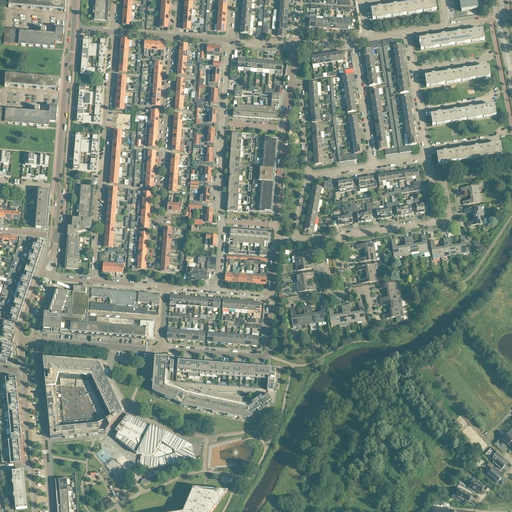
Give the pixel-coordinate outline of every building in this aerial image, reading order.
[(59,9),(62,10),(65,10),(66,1),(59,0),(9,0),(9,5),(16,6),(19,7),(19,6),(25,7),(25,8),(30,8),(31,7),(37,8),(40,8),(46,8),(46,10),(49,10),(49,9),(55,9),(55,10),(59,10),(59,9)] [(373,20),(436,10),(434,0),(433,0),(428,1),(427,0),(426,0),(425,0),(425,1),(412,3),(412,2),(409,3),(409,4),(396,6),(396,5),(393,5),(394,6),(381,8),(381,7),(378,7),(378,8),(371,9),(373,20)] [(458,0),(461,12),(478,9),(476,0),(458,0)] [(107,13),(107,5),(96,4),(95,12),(107,13)] [(106,19),(107,13),(95,12),(95,18),(92,17),(92,21),(100,21),(106,22),(107,22),(108,19),(106,19)] [(342,22),(342,30),(343,30),(348,30),(349,26),(352,27),(352,19),(342,19),(342,22)] [(191,24),(191,23),(184,22),(183,30),(194,30),(195,24),(191,24)] [(19,46),(55,48),(55,44),(63,44),(64,28),(56,28),(55,35),(46,34),(46,29),(42,28),(41,31),(41,32),(41,35),(17,33),(17,31),(5,30),(4,45),(19,46)] [(420,44),(421,50),(484,40),(482,30),(476,31),(476,30),(473,30),(473,31),(460,33),(460,32),(457,33),(457,34),(444,36),(444,35),(442,35),(442,36),(429,38),(429,37),(426,37),(426,39),(419,40),(420,42),(419,42),(419,44),(420,44)] [(94,51),(95,44),(89,44),(90,38),(84,38),(83,45),(84,45),(84,46),(83,46),(83,50),(94,51)] [(94,51),(105,52),(106,48),(105,48),(105,39),(100,39),(100,45),(95,44),(94,51)] [(94,57),(94,51),(83,50),(82,53),(83,53),(83,55),(82,55),(82,62),(88,62),(88,57),(94,57)] [(105,55),(105,52),(94,51),(94,57),(99,57),(98,63),(104,63),(104,55),(105,55)] [(87,68),(88,62),(82,62),(81,69),(82,69),(82,70),(81,70),(81,74),(82,74),(86,74),(86,75),(89,76),(92,76),(93,68),(87,68)] [(163,63),(158,63),(149,62),(149,65),(151,65),(151,69),(163,70),(163,63)] [(103,72),(104,63),(98,63),(98,69),(93,68),(92,76),(95,76),(98,76),(99,75),(103,76),(103,75),(104,76),(104,72),(103,72)] [(199,65),(199,69),(209,70),(209,72),(210,72),(210,76),(219,77),(220,70),(220,67),(220,66),(216,66),(213,66),(210,66),(199,65)] [(427,87),(483,78),(490,77),(488,67),(481,68),(481,67),(478,67),(479,68),(466,70),(466,69),(463,70),(463,71),(450,73),(450,72),(447,72),(447,73),(435,75),(434,74),(432,75),(432,76),(425,77),(427,87)] [(59,89),(60,79),(53,79),(53,78),(50,78),(50,79),(34,77),(34,76),(31,76),(31,77),(16,76),(16,75),(13,75),(13,76),(6,75),(5,85),(12,85),(12,86),(15,86),(15,85),(21,86),(21,87),(24,87),(24,86),(30,87),(34,87),(40,87),(40,89),(43,89),(43,88),(49,88),(49,89),(52,89),(52,88),(59,89)] [(197,93),(197,95),(200,95),(200,89),(205,89),(205,85),(198,85),(197,93)] [(90,99),(91,92),(85,92),(86,86),(80,86),(79,93),(80,93),(80,94),(79,94),(79,98),(90,99)] [(90,99),(102,100),(102,96),(101,96),(102,87),(97,87),(96,93),(91,92),(90,99)] [(279,96),(272,95),(271,107),(271,108),(275,108),(275,105),(278,105),(279,96)] [(90,105),(90,99),(79,98),(79,101),(79,103),(78,103),(78,110),(84,110),(84,105),(90,105)] [(101,103),(102,100),(90,99),(90,105),(95,105),(95,111),(100,112),(100,103),(101,103)] [(432,125),(489,117),(496,116),(494,105),(487,106),(487,105),(484,106),(485,107),(471,109),(471,108),(468,108),(469,109),(456,111),(456,110),(453,111),(453,112),(440,114),(440,113),(437,113),(437,114),(431,115),(432,125)] [(5,124),(49,127),(49,122),(56,123),(57,107),(50,107),(49,114),(39,113),(40,108),(35,107),(35,110),(35,114),(3,111),(4,109),(0,108),(0,123),(5,124)] [(83,116),(84,110),(78,110),(77,117),(78,117),(78,118),(77,118),(77,122),(78,122),(82,122),(82,124),(86,124),(88,124),(89,116),(83,116)] [(159,111),(154,110),(145,110),(145,113),(151,113),(150,117),(159,118),(159,111)] [(99,120),(100,112),(95,111),(94,117),(89,116),(88,124),(91,124),(95,125),(95,123),(99,124),(100,124),(100,120),(99,120)] [(385,137),(388,136),(387,130),(384,131),(376,132),(377,138),(385,137)] [(86,147),(87,141),(81,140),(82,134),(76,134),(75,141),(76,141),(76,143),(75,143),(75,146),(86,147)] [(86,147),(98,148),(98,144),(97,144),(98,135),(93,135),(92,141),(87,141),(86,147)] [(205,136),(204,143),(207,143),(207,145),(214,146),(214,143),(214,142),(214,136),(205,136)] [(270,138),(265,137),(263,168),(260,168),(259,181),(261,181),(259,212),(265,212),(265,211),(271,211),(273,182),(273,177),(275,177),(275,174),(273,174),(274,169),(276,140),(270,140),(270,138)] [(388,149),(390,149),(389,142),(386,143),(378,144),(379,150),(385,149),(388,149)] [(439,164),(501,154),(500,144),(493,145),(493,144),(490,144),(490,145),(478,147),(477,146),(475,147),(475,148),(462,150),(462,149),(459,149),(459,150),(446,152),(446,151),(443,152),(444,153),(437,154),(439,164)] [(86,153),(86,147),(75,146),(75,149),(76,149),(76,151),(75,151),(74,158),(80,158),(81,153),(86,153)] [(98,151),(98,148),(86,147),(86,153),(91,154),(91,159),(96,160),(97,151),(98,151)] [(198,161),(198,165),(212,166),(212,163),(213,156),(203,156),(203,162),(198,161)] [(80,164),(80,158),(74,158),(73,165),(74,165),(74,167),(73,166),(73,170),(74,170),(78,170),(78,172),(82,172),(84,172),(85,165),(80,164)] [(95,168),(96,160),(91,159),(90,165),(85,165),(84,172),(87,172),(91,173),(91,171),(95,172),(96,172),(96,168),(95,168)] [(417,170),(411,171),(412,177),(416,177),(417,182),(413,183),(414,187),(415,192),(416,191),(421,191),(417,170)] [(411,171),(405,172),(406,182),(412,182),(413,181),(412,177),(411,171)] [(405,172),(398,173),(400,182),(405,181),(406,183),(406,182),(405,172)] [(392,174),(385,175),(386,186),(387,186),(387,187),(393,186),(393,185),(392,174)] [(385,175),(377,176),(378,181),(378,182),(379,187),(386,186),(385,175)] [(372,177),(365,178),(367,186),(370,185),(371,188),(374,187),(377,187),(377,184),(376,179),(373,180),(372,177)] [(359,182),(356,182),(357,193),(360,193),(360,191),(367,189),(367,186),(365,178),(358,179),(359,182)] [(352,180),(345,181),(346,189),(347,191),(353,190),(354,190),(354,195),(357,194),(357,193),(356,182),(353,183),(352,180)] [(333,190),(333,186),(332,181),(325,182),(324,188),(333,190)] [(338,185),(335,185),(336,190),(336,193),(340,193),(339,190),(346,189),(345,181),(338,182),(338,185)] [(92,218),(91,218),(90,218),(92,190),(94,190),(94,187),(93,187),(87,186),(79,186),(78,189),(81,189),(79,219),(73,218),(72,227),(68,227),(67,237),(69,238),(75,238),(77,238),(78,233),(86,232),(85,231),(85,229),(91,229),(92,218)] [(479,194),(479,191),(478,186),(461,188),(461,192),(470,191),(471,196),(479,194)] [(50,191),(49,191),(39,191),(38,197),(38,198),(38,200),(37,200),(38,200),(37,219),(36,218),(36,219),(37,219),(37,221),(36,221),(37,221),(36,228),(47,229),(46,229),(46,222),(47,222),(48,213),(49,213),(49,210),(49,208),(50,208),(50,207),(49,207),(49,198),(48,198),(49,192),(50,192),(50,191)] [(137,192),(137,195),(142,195),(142,199),(151,200),(151,193),(146,192),(137,192)] [(463,206),(468,205),(481,203),(479,194),(471,196),(471,200),(463,202),(463,206)] [(410,208),(414,207),(412,197),(410,198),(410,201),(406,201),(407,206),(403,207),(404,216),(411,214),(410,208)] [(418,199),(414,200),(414,197),(412,197),(414,207),(416,207),(417,213),(424,212),(423,204),(419,205),(418,199)] [(175,204),(174,212),(181,212),(181,207),(182,199),(179,199),(179,204),(175,204)] [(404,216),(403,207),(400,208),(399,202),(393,203),(394,210),(397,210),(398,217),(404,216)] [(374,213),(373,206),(372,203),(366,204),(368,212),(364,213),(365,222),(372,220),(371,214),(374,213)] [(391,211),(394,210),(393,203),(387,204),(387,209),(384,210),(385,218),(392,217),(391,211)] [(351,217),(354,216),(353,205),(349,206),(350,210),(347,210),(348,215),(344,216),(345,225),(352,223),(351,217)] [(360,208),(356,209),(356,205),(353,205),(354,216),(357,216),(358,223),(365,222),(364,213),(360,214),(360,208)] [(383,206),(379,207),(379,205),(373,206),(374,213),(377,213),(378,220),(385,218),(384,210),(383,206)] [(474,217),(483,216),(481,207),(464,210),(465,214),(473,212),(474,217)] [(345,225),(344,216),(341,217),(340,211),(333,212),(334,214),(331,214),(330,220),(338,219),(339,226),(345,225)] [(486,219),(483,219),(483,216),(474,217),(474,222),(466,223),(467,227),(487,224),(486,219)] [(428,253),(426,240),(425,235),(421,236),(423,244),(418,245),(419,254),(428,253)] [(466,248),(465,241),(464,236),(460,237),(461,245),(457,246),(458,255),(467,254),(467,253),(470,253),(469,248),(466,248)] [(420,257),(419,254),(418,245),(413,246),(412,237),(408,238),(411,257),(412,259),(420,257)] [(72,269),(75,238),(69,238),(67,266),(65,266),(65,269),(66,269),(72,269)] [(80,238),(77,238),(75,238),(72,269),(72,270),(80,270),(81,267),(78,267),(80,238)] [(411,257),(408,238),(405,238),(406,247),(401,248),(402,257),(410,255),(411,257)] [(458,255),(457,246),(452,247),(451,238),(447,239),(450,258),(451,258),(451,256),(458,255)] [(36,239),(34,245),(42,247),(44,242),(36,239)] [(450,258),(447,239),(443,240),(445,248),(440,249),(442,258),(449,256),(450,258)] [(402,257),(401,248),(396,248),(395,240),(391,240),(394,258),(402,257)] [(442,258),(440,249),(435,249),(434,241),(430,242),(433,259),(442,258)] [(236,242),(233,242),(232,245),(229,245),(228,254),(236,255),(236,243),(236,242)] [(375,252),(375,251),(378,250),(376,243),(373,244),(373,243),(356,246),(357,250),(365,248),(366,253),(375,252)] [(42,247),(34,245),(32,250),(41,253),(42,247)] [(41,253),(32,250),(30,256),(39,258),(41,253)] [(296,263),(305,261),(304,257),(312,255),(312,252),(294,254),(296,263)] [(359,263),(364,262),(376,260),(375,252),(366,253),(367,258),(358,259),(359,263)] [(39,258),(30,256),(28,261),(37,264),(39,258)] [(37,264),(28,261),(27,266),(35,269),(37,264)] [(186,261),(185,272),(188,273),(188,274),(188,279),(194,279),(195,273),(195,270),(195,267),(190,267),(190,268),(189,268),(189,262),(186,261)] [(305,261),(296,263),(297,271),(314,269),(314,265),(305,266),(305,261)] [(375,273),(375,268),(378,267),(377,263),(374,263),(374,265),(357,267),(358,271),(366,270),(367,274),(375,273)] [(35,269),(27,266),(25,272),(33,275),(35,269)] [(33,275),(25,272),(23,277),(32,280),(33,275)] [(297,284),(306,283),(305,278),(313,277),(313,273),(296,276),(297,284)] [(375,273),(367,274),(367,279),(359,280),(360,284),(377,282),(375,273)] [(32,280),(23,277),(21,282),(30,285),(32,280)] [(30,285),(21,282),(19,288),(28,291),(30,285)] [(306,283),(297,284),(298,293),(315,290),(315,286),(307,288),(306,283)] [(387,293),(396,292),(395,283),(378,286),(378,289),(387,288),(387,293)] [(88,316),(90,288),(74,287),(73,292),(56,291),(49,313),(45,313),(45,316),(44,316),(42,323),(39,331),(61,332),(61,331),(150,338),(150,339),(153,339),(153,338),(154,338),(156,321),(146,321),(88,316)] [(28,291),(19,288),(18,293),(26,296),(28,291)] [(93,289),(93,288),(92,288),(91,298),(110,299),(111,292),(111,291),(106,290),(106,289),(103,289),(103,290),(93,289)] [(119,291),(111,291),(111,292),(110,299),(110,304),(110,305),(112,305),(116,306),(118,306),(119,291)] [(128,292),(119,291),(118,306),(119,306),(123,306),(127,307),(128,292)] [(398,300),(397,296),(400,296),(400,291),(396,292),(387,293),(388,298),(380,299),(380,303),(401,299),(398,300)] [(138,293),(128,292),(127,307),(130,307),(134,307),(137,307),(138,303),(138,294),(138,293)] [(152,304),(153,295),(153,294),(147,294),(147,292),(144,292),(144,293),(138,293),(138,294),(138,303),(152,304)] [(26,296),(18,293),(16,299),(24,302),(26,296)] [(159,306),(160,295),(159,294),(159,296),(153,295),(152,304),(152,305),(159,306)] [(24,302),(16,299),(14,304),(23,307),(24,302)] [(390,310),(402,308),(401,299),(380,303),(381,306),(389,305),(390,310)] [(23,307),(14,304),(12,310),(21,312),(23,307)] [(327,322),(325,309),(324,304),(320,305),(321,313),(317,314),(318,323),(327,322)] [(366,325),(365,321),(362,304),(359,304),(360,313),(355,313),(356,322),(357,322),(357,324),(361,323),(362,325),(366,325)] [(318,323),(317,314),(312,315),(311,306),(307,307),(310,326),(310,324),(318,323)] [(340,327),(348,326),(345,306),(342,307),(343,315),(338,316),(340,325),(340,327)] [(356,322),(355,313),(350,314),(349,306),(345,306),(348,326),(349,326),(348,323),(356,322)] [(309,326),(310,326),(307,307),(303,308),(305,316),(300,317),(302,330),(304,330),(304,329),(305,329),(305,328),(306,327),(306,326),(305,325),(309,324),(309,326)] [(340,325),(338,316),(334,317),(332,308),(329,309),(331,326),(340,325)] [(383,319),(400,317),(403,316),(402,308),(390,310),(391,314),(382,316),(383,319)] [(302,330),(300,317),(295,317),(294,309),(290,310),(293,327),(297,326),(298,330),(302,330)] [(21,312),(12,310),(10,315),(19,318),(21,312)] [(19,318),(10,315),(9,321),(17,323),(19,318)] [(14,324),(4,321),(2,326),(14,330),(12,330),(14,324)] [(14,330),(2,326),(2,327),(4,327),(2,332),(15,337),(15,336),(12,336),(14,330)] [(15,337),(2,332),(2,333),(5,333),(3,338),(1,338),(13,342),(15,337)] [(13,342),(1,338),(0,339),(0,343),(13,348),(9,346),(10,341),(13,342)] [(13,348),(0,343),(1,344),(0,345),(0,349),(12,354),(13,354),(11,353),(13,348)] [(12,354),(0,349),(0,350),(0,351),(0,355),(11,359),(12,354)] [(11,359),(0,355),(0,361),(6,364),(8,358),(11,359)] [(275,374),(275,368),(269,367),(264,367),(263,367),(252,366),(241,365),(240,365),(230,365),(229,365),(218,364),(207,363),(206,363),(196,362),(195,362),(184,361),(178,361),(178,363),(174,363),(174,361),(174,359),(174,360),(171,359),(169,359),(169,358),(162,358),(162,357),(157,356),(156,371),(156,372),(154,372),(154,375),(156,375),(155,381),(154,381),(154,391),(162,395),(162,394),(166,396),(166,395),(169,396),(169,397),(169,396),(172,398),(176,400),(180,402),(181,403),(181,402),(184,403),(184,404),(184,403),(187,404),(187,405),(188,405),(193,406),(197,407),(198,406),(201,407),(200,407),(201,408),(201,407),(204,407),(204,408),(208,409),(212,410),(212,409),(216,410),(216,411),(216,410),(219,411),(223,412),(224,413),(224,412),(228,413),(231,413),(231,414),(231,413),(234,414),(234,415),(238,416),(239,416),(243,417),(243,416),(247,417),(271,400),(268,396),(268,391),(273,391),(274,385),(277,385),(278,374),(275,374)] [(51,359),(43,359),(45,372),(46,372),(46,375),(46,378),(45,378),(44,385),(46,385),(51,439),(100,434),(105,433),(107,431),(111,429),(110,427),(123,413),(122,410),(123,410),(101,363),(51,359)] [(151,425),(150,427),(141,422),(128,414),(115,430),(118,433),(115,438),(136,454),(142,455),(142,457),(141,456),(140,466),(159,468),(196,458),(193,446),(151,425)] [(504,438),(502,440),(508,445),(511,442),(511,433),(510,432),(507,435),(505,433),(502,436),(504,438)] [(503,458),(497,452),(494,455),(497,458),(492,464),(495,467),(496,465),(501,470),(505,465),(501,461),(503,458)] [(501,474),(494,467),(487,474),(490,477),(489,478),(493,482),(494,481),(497,483),(499,481),(500,479),(499,478),(500,477),(501,479),(501,478),(499,476),(501,474)] [(26,508),(22,471),(23,471),(13,472),(13,479),(12,479),(13,479),(13,481),(13,482),(15,500),(14,500),(15,500),(15,502),(15,503),(16,510),(27,509),(27,508),(26,508)] [(69,511),(67,477),(62,478),(62,480),(56,480),(55,480),(57,501),(57,506),(57,511),(69,511)] [(477,482),(471,478),(465,489),(472,493),(474,490),(475,491),(475,490),(480,493),(481,491),(482,491),(483,489),(483,488),(479,486),(480,484),(477,482)] [(465,489),(459,485),(458,485),(459,485),(456,490),(459,491),(455,498),(459,501),(460,499),(464,502),(465,500),(468,502),(468,501),(469,502),(471,499),(470,498),(471,496),(471,495),(472,493),(465,489)] [(211,511),(228,491),(193,488),(183,511),(211,511)] [(104,503),(108,509),(114,505),(110,499),(104,503)] [(446,511),(446,509),(443,509),(444,504),(444,503),(437,502),(429,511),(433,511),(432,511),(446,511)]
